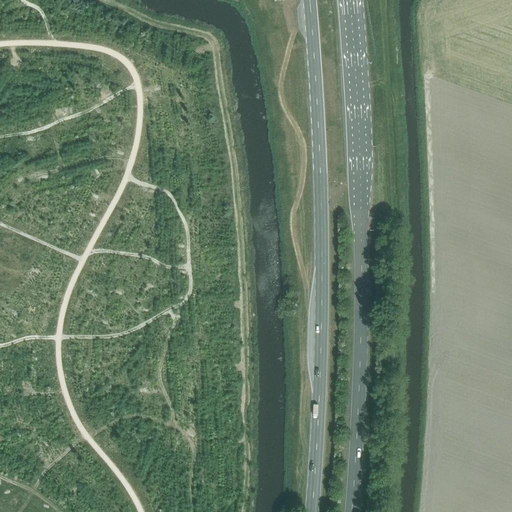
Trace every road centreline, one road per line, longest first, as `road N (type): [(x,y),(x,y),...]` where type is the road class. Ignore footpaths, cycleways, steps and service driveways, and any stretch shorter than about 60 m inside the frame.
road 1 (primary): [(307,0),(319,175),(311,511)]
road 2 (primary): [(349,511),(359,246),(348,0)]
